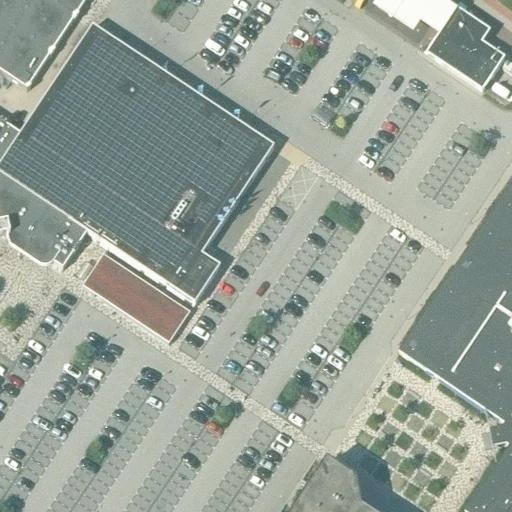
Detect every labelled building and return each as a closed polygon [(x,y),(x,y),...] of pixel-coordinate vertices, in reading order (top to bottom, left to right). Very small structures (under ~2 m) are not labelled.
[(0,0),(0,237),(6,237),(6,241),(10,240),(34,255),(52,267),(62,273),(72,258),(73,258),(75,256),(74,255),(75,254),(76,254),(78,252),(77,251),(77,250),(86,237),(194,309),(219,271),(201,259),(249,188),(267,161),(273,152),(264,146),(111,43),(91,30),(19,138),(6,129),(6,128),(4,126),(3,127),(2,126),(2,125),(0,123),(0,76),(26,94),(28,92),(28,93),(30,90),(29,89),(48,60),(50,61),(51,58),(52,56),(52,57),(54,54),(53,53),(69,29),(72,24),(73,25),(75,22),(74,22),(75,20),(76,21),(78,18),(77,17),(87,2),(83,0),(0,0)] [(420,23),(442,37),(458,13),(439,0),(377,0),(372,8),(413,35),(420,23)] [(505,62),(483,47),(479,45),(485,36),(462,20),(450,38),(444,34),(439,41),(434,49),(430,55),(428,57),(483,94),(485,91),(488,87),(492,81),(505,62)] [(457,269),(399,356),(432,378),(441,384),(505,427),(503,430),(494,432),(497,449),(507,448),(510,449),(505,456),(476,501),(467,511),(511,511),(511,186),(470,249),(459,266),(457,269)] [(95,273),(84,290),(92,295),(103,278),(95,273)] [(358,511),(355,495),(354,489),(324,469),(295,511),(358,511)]
